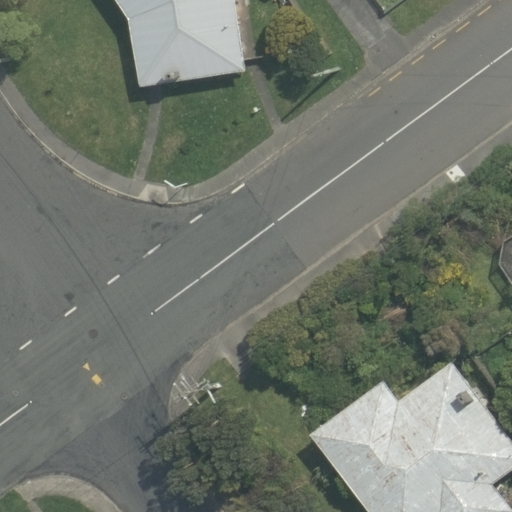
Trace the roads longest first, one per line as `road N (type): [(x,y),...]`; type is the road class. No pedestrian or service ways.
road 1 (residential): [(511,45),(97,341)]
road 2 (residential): [(97,341),(0,172)]
road 3 (residential): [(174,511),(133,457),(97,341)]
road 4 (residential): [(97,341),(0,415)]
